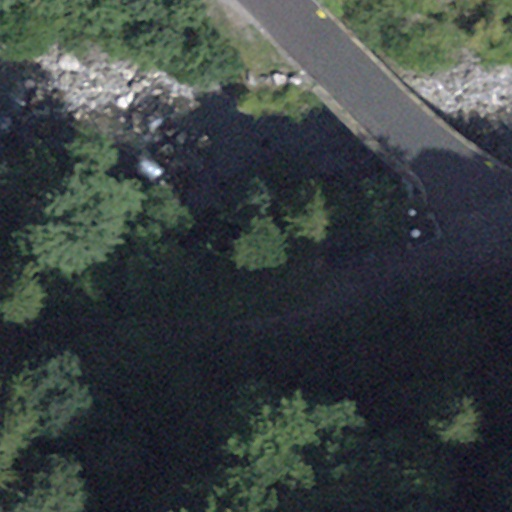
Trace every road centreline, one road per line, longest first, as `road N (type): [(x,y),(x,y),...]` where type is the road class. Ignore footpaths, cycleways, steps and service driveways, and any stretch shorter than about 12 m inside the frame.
road 1 (track): [(0,325),(350,294),(511,250)]
road 2 (tertiary): [(284,0),(475,191),(511,215)]
